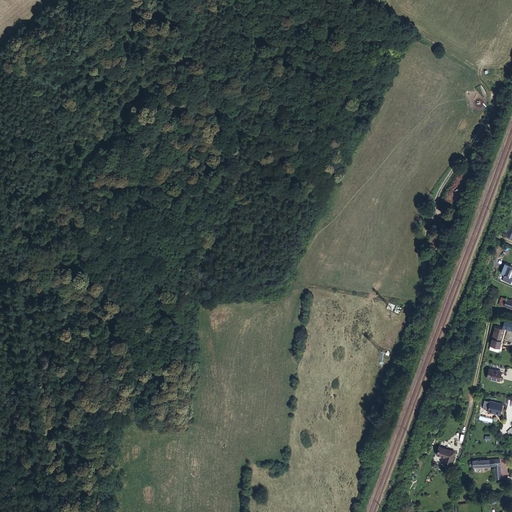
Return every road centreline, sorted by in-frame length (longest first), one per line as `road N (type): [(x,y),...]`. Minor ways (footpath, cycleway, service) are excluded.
road 1 (track): [(511,241),(437,212),(436,194),(483,122),(489,96),(466,66),(412,34)]
road 2 (track): [(444,217),(427,221),(420,284),(408,302),(306,284)]
